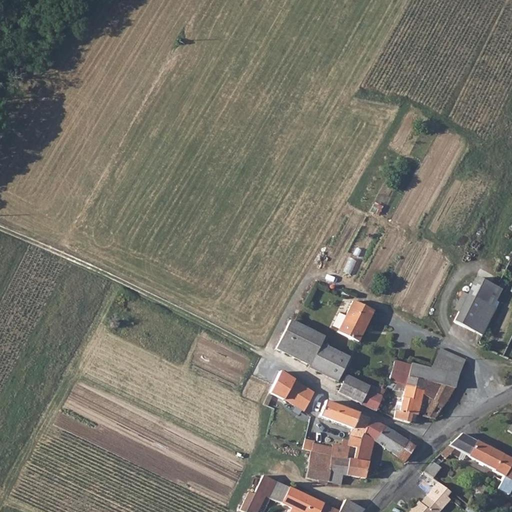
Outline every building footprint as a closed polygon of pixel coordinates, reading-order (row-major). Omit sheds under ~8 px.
[(475,277),(467,295),(490,306),(498,288),(475,277)] [(467,295),(464,301),(493,314),(496,309),(490,306),(467,295)] [(451,316),(456,318),(464,301),(459,298),(451,316)] [(336,332),(355,342),(371,311),(351,301),(336,332)] [(464,301),(456,318),(454,322),(482,337),(493,314),(464,301)] [(288,320),(273,348),(335,379),(346,356),(318,342),(321,336),(288,320)] [(460,373),(466,361),(441,350),(433,366),(460,373)] [(433,366),(432,369),(408,363),(405,384),(404,385),(423,389),(421,395),(432,400),(444,406),(455,389),(460,373),(433,366)] [(311,393),(280,372),(270,393),(275,396),(280,398),(280,396),(302,411),(311,393)] [(343,375),(335,392),(337,393),(360,403),(368,386),(343,375)] [(409,423),(411,414),(416,415),(421,395),(423,389),(404,385),(405,384),(388,381),(385,388),(393,389),(393,391),(403,391),(399,412),(395,410),(393,419),(409,423)] [(360,405),(375,411),(375,410),(381,395),(378,394),(379,389),(368,384),(368,386),(360,403),(360,405)] [(392,398),(382,394),(381,395),(375,410),(386,414),(392,398)] [(444,406),(432,400),(422,416),(434,419),(444,406)] [(318,417),(352,429),(349,437),(360,440),(362,435),(370,419),(353,412),(336,405),(323,401),(318,417)] [(374,442),(383,426),(380,424),(370,419),(362,435),(373,441),(374,442)] [(406,442),(383,426),(374,442),(378,444),(397,456),(406,442)] [(494,471),(504,476),(511,461),(511,460),(461,434),(439,454),(445,458),(451,453),(457,457),(461,452),(484,464),(494,470),(494,471)] [(347,439),(347,446),(367,450),(373,441),(362,435),(360,440),(349,437),(347,439)] [(347,446),(347,439),(333,436),(331,444),(312,440),(310,451),(346,458),(347,446)] [(412,446),(406,442),(397,456),(405,461),(416,445),(414,443),(412,446)] [(369,451),(367,450),(347,446),(346,458),(310,451),(305,477),(326,481),(327,482),(339,485),(341,476),(364,479),(369,451)] [(423,472),(433,479),(441,468),(432,461),(423,472)] [(264,495),(257,493),(263,479),(265,476),(263,475),(254,494),(248,491),(239,510),(242,511),(255,511),(256,510),(264,495)] [(263,479),(257,493),(264,495),(268,497),(276,481),(265,476),(263,479)] [(270,498),(281,503),(289,488),(276,481),(268,497),(270,498)] [(415,500),(404,511),(439,511),(450,501),(446,497),(449,493),(435,482),(417,502),(415,500)] [(477,490),(483,493),(485,487),(480,484),(477,490)] [(360,511),(362,510),(344,501),(338,511),(289,488),(281,503),(291,508),(299,511),(360,511)] [(262,511),(270,498),(268,497),(264,495),(256,510),(260,511),(262,511)]
